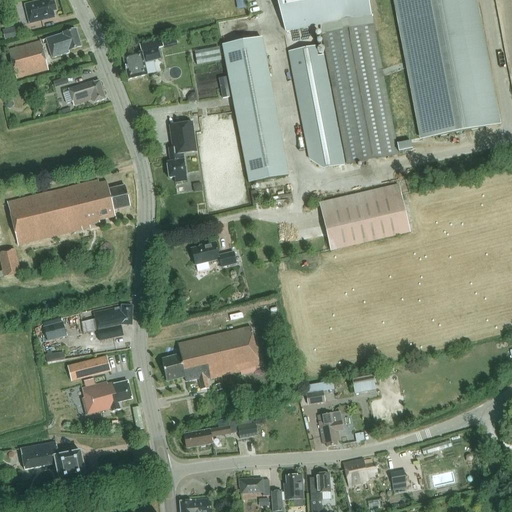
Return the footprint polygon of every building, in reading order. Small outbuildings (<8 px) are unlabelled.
[(54,2),(50,3),(49,0),(45,0),(29,4),(32,19),(53,14),(53,12),(56,11),(54,2)] [(322,24),(370,15),(367,0),(277,0),(278,4),(286,32),(322,24)] [(395,0),(407,61),(408,68),(422,140),(497,125),(473,0),(395,0)] [(315,47),(290,52),(310,160),(323,169),(344,166),(329,88),(333,88),(348,165),(396,156),(381,78),(380,70),(371,24),(370,15),(322,24),(332,78),(328,79),(323,54),(316,55),(315,47)] [(3,32),(5,41),(17,38),(15,29),(3,32)] [(76,30),(47,40),(53,59),(69,53),(69,51),(82,47),(76,30)] [(249,184),(289,176),(262,38),(222,46),(249,184)] [(164,48),(164,49),(170,47),(168,39),(162,40),(164,48)] [(40,42),(8,51),(16,79),(48,70),(40,42)] [(196,50),(197,63),(222,60),(220,47),(196,50)] [(157,49),(121,58),(127,79),(146,75),(143,63),(159,59),(157,49)] [(56,88),(69,83),(67,77),(54,81),(56,88)] [(230,97),(227,78),(219,79),(222,99),(230,97)] [(100,82),(95,84),(95,81),(69,90),(74,106),(93,100),(94,102),(105,99),(100,82)] [(6,97),(14,99),(16,93),(8,91),(6,97)] [(183,154),(197,152),(193,123),(169,126),(172,148),(168,148),(170,162),(167,162),(167,165),(168,179),(175,178),(175,183),(187,182),(183,154)] [(399,153),(413,150),(411,142),(397,144),(399,153)] [(125,186),(109,190),(107,181),(100,183),(99,180),(8,203),(18,246),(91,228),(91,225),(101,223),(100,220),(115,216),(114,210),(130,206),(125,186)] [(319,201),(322,214),(330,249),(409,231),(397,182),(319,201)] [(193,185),(194,193),(202,192),(202,184),(193,185)] [(256,191),(250,192),(252,205),(258,204),(256,191)] [(232,252),(218,255),(214,242),(203,244),(203,245),(190,249),(194,265),(218,260),(220,268),(235,264),(232,252)] [(15,250),(0,253),(0,257),(5,277),(21,273),(15,250)] [(94,314),(95,320),(82,323),(84,333),(98,330),(100,341),(124,336),(122,325),(133,325),(133,306),(122,305),(122,307),(94,314)] [(44,328),(48,341),(66,336),(63,323),(44,328)] [(198,324),(176,329),(178,336),(199,331),(198,324)] [(161,359),(166,382),(185,378),(186,382),(198,379),(200,390),(208,388),(207,380),(241,372),(242,375),(255,372),(254,369),(259,367),(249,327),(176,345),(179,355),(161,359)] [(47,363),(65,361),(64,353),(46,356),(47,363)] [(107,357),(68,367),(71,382),(111,373),(107,357)] [(372,372),(351,376),(353,385),(374,381),(373,380),(372,372)] [(85,399),(82,400),(86,416),(112,409),(113,413),(121,411),(119,403),(133,400),(128,382),(115,385),(115,384),(109,386),(108,382),(82,389),(85,399)] [(305,389),(308,406),(324,403),(321,386),(305,389)] [(145,430),(141,410),(133,412),(137,431),(145,430)] [(338,413),(317,417),(323,445),(326,444),(326,447),(337,445),(336,442),(339,441),(337,432),(342,431),(338,413)] [(217,420),(219,429),(228,427),(230,435),(238,433),(237,427),(253,424),(251,414),(217,420)] [(253,424),(237,427),(238,433),(240,439),(258,436),(255,424),(253,424)] [(230,435),(228,427),(219,429),(183,435),(185,449),(212,444),(211,438),(230,435)] [(364,432),(356,433),(358,441),(365,440),(364,432)] [(81,453),(60,457),(57,444),(21,450),(25,471),(53,466),(54,469),(56,469),(59,486),(86,481),(81,453)] [(374,463),(371,464),(370,460),(363,461),(363,460),(342,464),(347,486),(367,482),(366,477),(373,476),(373,472),(376,471),(374,463)] [(392,486),(406,484),(403,470),(389,473),(392,486)] [(315,488),(309,488),(310,501),(321,500),(321,493),(330,493),(328,474),(325,474),(323,473),(319,473),(318,475),(314,475),(314,479),(315,488)] [(280,492),(270,492),(271,511),(275,511),(282,511),(281,501),(292,500),(293,506),(302,506),(301,500),(302,500),(301,485),(303,483),(303,481),(301,479),(301,476),(285,477),(286,491),(283,491),(284,494),(281,494),(280,492)] [(245,480),(238,480),(238,487),(239,487),(240,494),(262,493),(262,496),(269,496),(268,480),(261,481),(261,480),(245,481),(245,480)] [(210,511),(210,499),(180,502),(180,511),(210,511)] [(267,499),(258,499),(258,507),(268,507),(267,499)]
